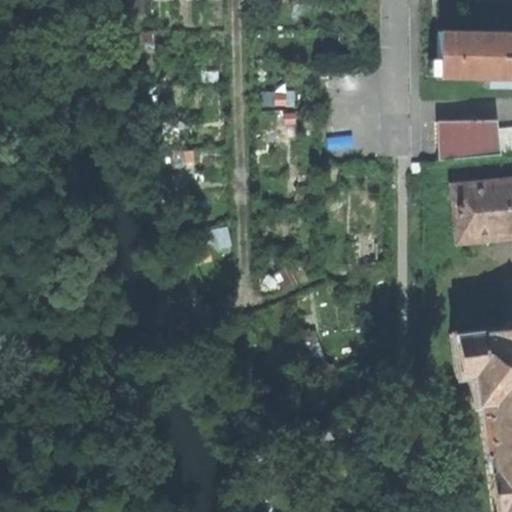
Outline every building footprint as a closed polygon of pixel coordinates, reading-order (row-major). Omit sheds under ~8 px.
[(125,0),(125,10),(138,10),(137,0),(125,0)] [(324,8),(341,8),(340,0),(316,0),(317,2),(324,3),(324,8)] [(126,46),(146,45),(146,34),(126,34),(126,46)] [(438,76),(511,77),(511,38),(439,37),(438,76)] [(323,72),(344,73),(344,46),(324,45),(323,72)] [(277,105),(289,105),(288,92),(276,92),(277,105)] [(318,124),(348,124),(348,108),(317,108),(318,124)] [(258,124),(270,124),(270,112),(258,112),(258,124)] [(511,153),(511,126),(485,129),(487,155),(511,153)] [(157,143),(175,141),(174,127),(156,129),(157,143)] [(172,178),(195,178),(195,163),(172,163),(172,178)] [(326,195),(344,195),(344,171),(327,172),(326,195)] [(456,242),(511,236),(511,177),(451,183),(456,242)] [(198,206),(225,204),(222,178),(195,181),(198,206)] [(331,251),(346,252),(346,234),(331,233),(331,251)] [(362,270),(374,270),(374,258),(362,257),(362,270)] [(270,271),(262,280),(270,288),(277,278),(270,271)] [(335,332),(349,332),(348,304),(334,305),(335,332)] [(511,511),(511,320),(506,321),(506,325),(450,331),(456,376),(469,375),(472,405),(479,404),(492,511),(511,511)] [(301,342),(313,341),(312,329),(299,331),(301,342)] [(260,383),(270,379),(266,368),(256,372),(260,383)]
